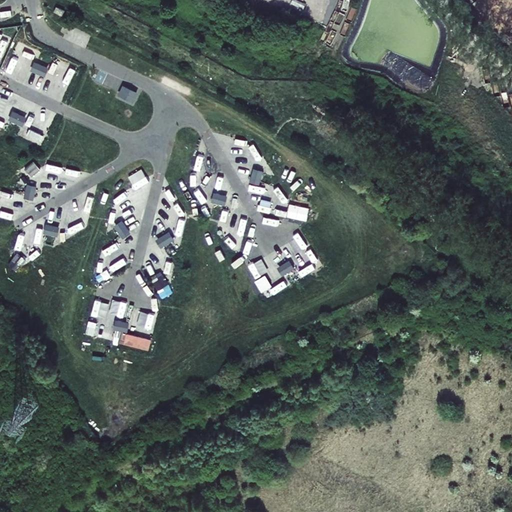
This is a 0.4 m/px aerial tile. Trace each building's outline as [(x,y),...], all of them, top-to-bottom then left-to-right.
[(58,6),(55,12),(64,16),(67,10),(58,6)] [(36,61),(32,68),(47,75),(50,68),(36,61)] [(137,93),(125,87),(120,96),(133,102),(137,93)] [(14,110),(11,119),(25,125),(28,117),(14,110)] [(160,296),(170,291),(162,276),(153,280),(160,296)] [(101,323),(95,333),(105,338),(110,328),(101,323)]
